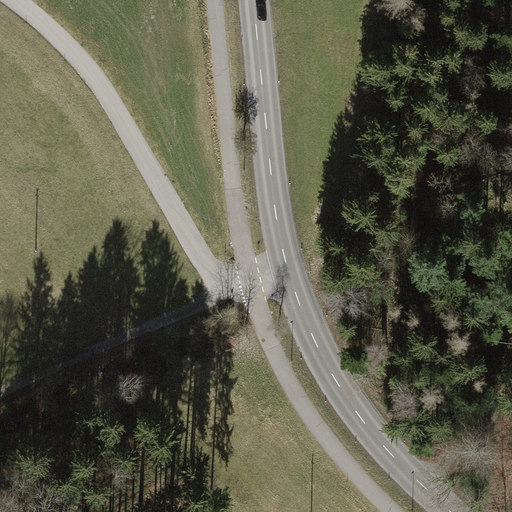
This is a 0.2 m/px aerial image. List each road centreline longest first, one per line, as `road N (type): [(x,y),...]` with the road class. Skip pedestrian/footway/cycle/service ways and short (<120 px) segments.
road 1 (secondary): [(250,0),(264,151),(292,283),(324,362),(376,438),(449,511)]
road 2 (track): [(14,0),(58,35),(104,94),(195,248),(218,272),(249,288),(292,283)]
road 3 (track): [(0,394),(249,288)]
road 4 (track): [(511,391),(426,489)]
